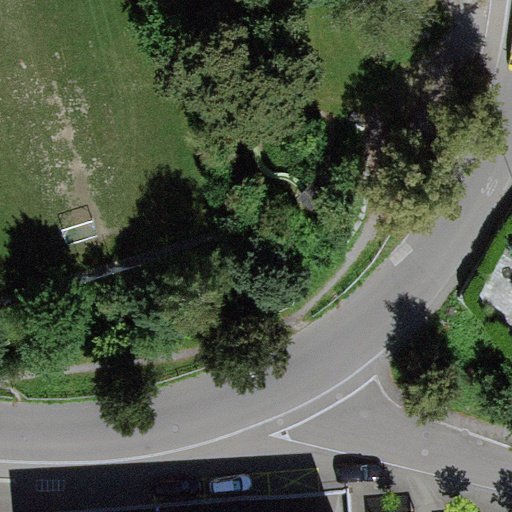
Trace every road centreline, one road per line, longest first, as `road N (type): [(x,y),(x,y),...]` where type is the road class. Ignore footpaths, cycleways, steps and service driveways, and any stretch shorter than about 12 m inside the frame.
road 1 (track): [(244,0),(261,89),(358,106),(476,28),(511,25)]
road 2 (residential): [(511,104),(454,226),(398,299),(292,373)]
road 3 (residential): [(292,373),(138,428),(0,428)]
road 4 (residential): [(292,373),(324,409),(367,434),(511,468)]
